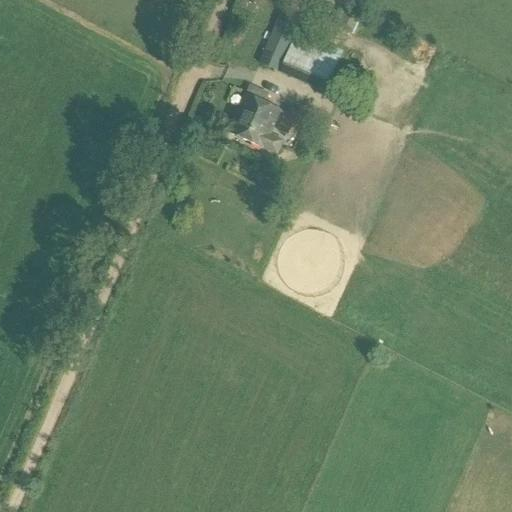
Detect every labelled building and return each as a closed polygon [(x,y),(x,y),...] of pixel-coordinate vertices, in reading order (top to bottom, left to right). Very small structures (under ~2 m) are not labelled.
[(252,13),(256,5),(244,0),(243,0),(240,7),(252,13)] [(260,64),(278,72),(301,21),(281,12),(260,64)] [(355,31),(354,12),(342,13),(344,32),(355,31)] [(228,132),(265,149),(277,154),(283,141),(270,135),(281,112),(245,95),(228,132)] [(301,137),(305,128),(309,119),(289,109),(279,131),(300,140),(301,137)]
